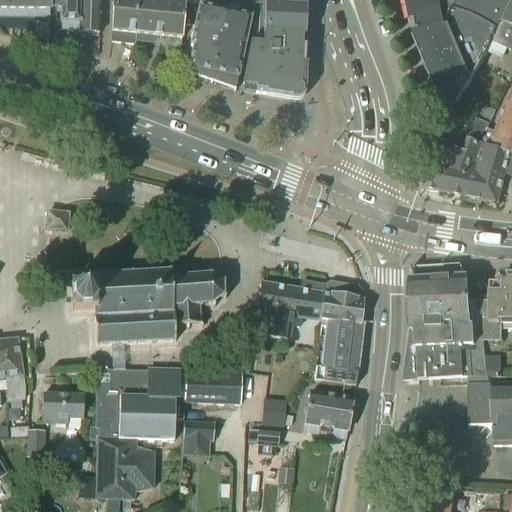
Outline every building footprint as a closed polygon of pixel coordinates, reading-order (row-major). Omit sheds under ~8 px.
[(0,0),(0,11),(49,12),(48,5),(55,5),(55,0),(0,0)] [(78,34),(99,35),(98,0),(55,0),(55,5),(55,12),(60,11),(60,24),(78,24),(78,34)] [(112,0),(111,43),(133,46),(134,37),(135,0),(112,0)] [(180,41),(184,0),(135,0),(134,37),(180,41)] [(192,51),(188,71),(196,73),(195,78),(211,84),(218,50),(225,14),(227,0),(199,0),(189,50),(192,51)] [(403,0),(411,32),(445,25),(456,0),(403,0)] [(456,0),(445,25),(411,32),(411,33),(444,111),(457,106),(484,59),(487,54),(501,22),(511,0),(456,0)] [(511,52),(511,51),(511,0),(501,22),(487,54),(502,61),(507,50),(511,52)] [(237,80),(249,19),(225,14),(218,50),(211,84),(227,90),(229,78),(237,80)] [(265,96),(280,98),(295,101),(298,100),(301,98),(303,95),(304,66),(306,66),(307,48),(306,48),(306,49),(301,49),(302,39),(304,39),(305,22),(252,16),(247,47),(241,90),(243,90),(243,89),(256,90),(255,97),(265,98),(265,96)] [(511,93),(504,109),(495,134),(487,130),(482,139),(482,146),(462,197),(497,204),(505,177),(511,177),(511,93)] [(482,139),(487,130),(495,112),(484,108),(478,121),(477,121),(468,141),(463,153),(452,150),(451,155),(434,150),(421,189),(462,197),(482,146),(482,139)] [(66,233),(68,216),(47,214),(45,232),(66,233)] [(467,303),(466,279),(460,264),(410,266),(412,321),(403,381),(467,379),(467,386),(486,386),(486,380),(480,328),(479,303),(467,303)] [(170,273),(91,278),(92,287),(70,288),(72,314),(93,313),(95,348),(128,347),(136,346),(143,346),(173,344),(172,328),(200,327),(199,308),(210,307),(223,299),(222,284),(210,277),(170,280),(170,273)] [(511,324),(511,276),(502,276),(496,282),(496,283),(489,282),(489,303),(479,303),(480,328),(486,380),(488,380),(501,379),(501,359),(484,359),(483,342),(501,342),(501,324),(511,324)] [(300,292),(260,285),(252,337),(287,342),(290,328),(298,329),(299,318),(319,322),(324,287),(324,286),(324,287),(302,283),(300,292)] [(319,370),(314,369),(312,383),(343,388),(345,374),(356,376),(362,319),(359,319),(361,302),(359,302),(361,294),(357,289),(329,284),(325,287),(324,287),(319,322),(321,322),(320,328),(326,329),(319,370)] [(18,342),(3,344),(7,380),(5,380),(7,393),(6,404),(23,403),(23,392),(18,342)] [(90,430),(89,442),(93,442),(97,442),(95,502),(133,503),(133,496),(152,491),(152,456),(135,450),(135,443),(173,444),(174,423),(183,423),(184,405),(185,375),(150,374),(123,373),(113,373),(96,373),(96,377),(95,430),(90,430)] [(185,375),(184,405),(193,405),(202,405),(240,407),(241,375),(233,375),(203,374),(185,373),(185,374),(185,375)] [(511,385),(492,386),(488,386),(488,380),(486,380),(486,386),(467,386),(468,427),(493,427),(493,449),(511,448),(511,385)] [(346,434),(352,402),(310,395),(303,436),(319,438),(320,429),(346,434)] [(82,421),(83,398),(41,397),(40,426),(67,426),(67,421),(82,421)] [(264,403),(262,428),(282,430),(285,405),(264,403)] [(209,444),(214,444),(214,425),(183,424),(182,457),(209,458),(209,444)] [(11,440),(27,439),(27,433),(27,430),(10,431),(11,440)] [(43,461),(44,433),(27,433),(27,439),(26,460),(43,461)] [(275,435),(256,433),(255,447),(273,450),(275,435)] [(221,471),(220,479),(229,479),(229,471),(221,471)] [(452,511),(455,496),(427,491),(422,511),(452,511)]
